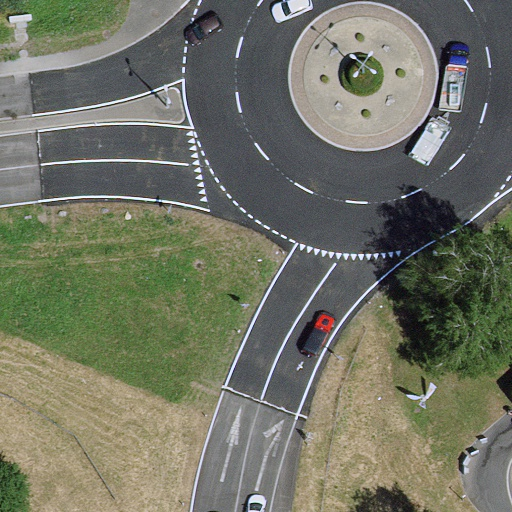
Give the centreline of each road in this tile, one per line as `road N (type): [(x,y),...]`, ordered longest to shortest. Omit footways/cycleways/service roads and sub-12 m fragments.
road 1 (motorway): [(234,511),(287,336),(381,202)]
road 2 (secondary): [(0,170),(140,159),(298,185)]
road 3 (secondary): [(251,21),(98,82),(0,100)]
road 4 (secondary): [(251,21),(240,50),(242,112),(273,166),(298,185)]
road 5 (secondary): [(457,160),(485,104),(487,72),(482,42),(459,0)]
